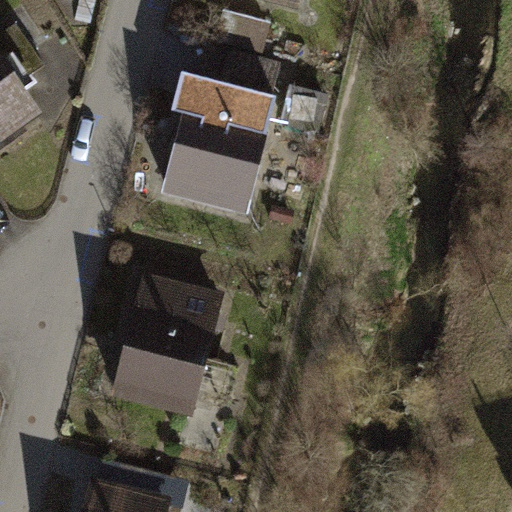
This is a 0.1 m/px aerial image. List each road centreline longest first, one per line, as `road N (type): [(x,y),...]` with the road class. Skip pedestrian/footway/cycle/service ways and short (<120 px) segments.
road 1 (residential): [(8,511),(73,238)]
road 2 (residential): [(73,238),(138,0)]
